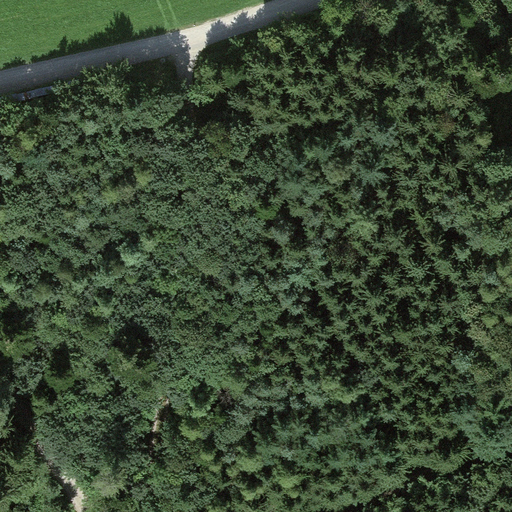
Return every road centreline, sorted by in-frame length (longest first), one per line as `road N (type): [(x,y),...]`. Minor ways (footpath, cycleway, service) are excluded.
road 1 (track): [(195,29),(181,287),(152,511)]
road 2 (unclassified): [(0,78),(286,0)]
road 3 (track): [(339,511),(511,450)]
road 4 (track): [(98,511),(0,380)]
